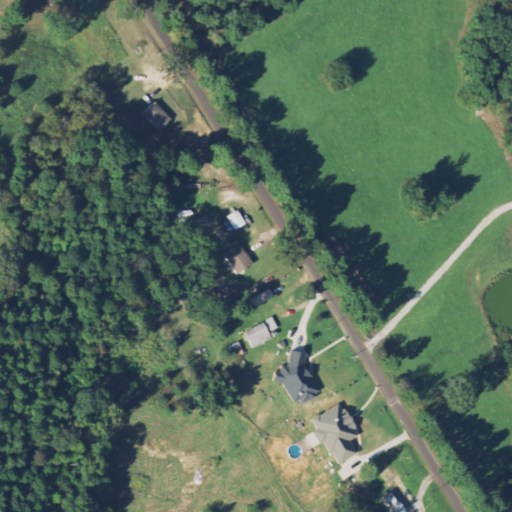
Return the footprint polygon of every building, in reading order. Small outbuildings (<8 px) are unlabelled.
[(159,131),(170,119),(153,104),(143,115),(159,131)] [(227,217),(235,231),(246,225),(238,211),(227,217)] [(252,266),(238,242),(222,251),(236,275),(252,266)] [(274,300),(271,292),(252,299),(255,307),(274,300)] [(253,350),(272,340),(269,334),(278,329),(273,319),(244,333),(253,350)] [(307,356),(291,352),(287,366),(280,364),(275,383),(290,387),(287,398),(311,404),(319,377),(302,373),(307,356)] [(338,466),(358,455),(350,442),(359,437),(340,404),(311,421),(317,432),(305,439),(312,450),(325,443),(338,466)] [(393,494),(385,499),(393,511),(398,511),(411,504),(398,482),(402,479),(397,470),(391,473),(386,464),(378,470),(393,494)]
